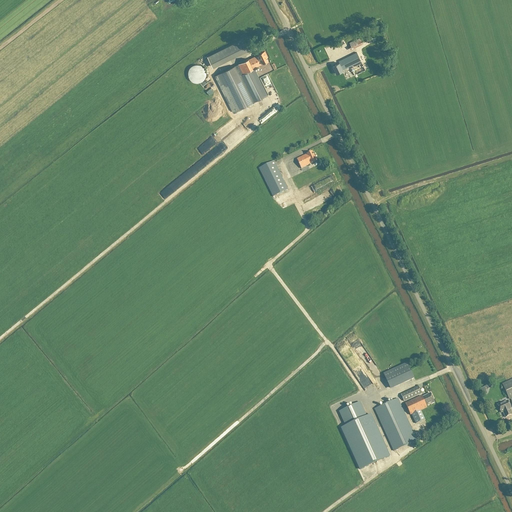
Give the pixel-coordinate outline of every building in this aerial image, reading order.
[(207,57),(213,69),(224,64),(223,62),(231,59),(232,62),(249,54),(243,40),(207,57)] [(258,55),(232,67),(215,76),(220,86),(233,113),(243,108),(252,103),(267,96),(253,69),(262,64),(263,65),(268,62),(265,56),(266,56),(264,52),(258,55)] [(343,70),(361,62),(356,53),(342,60),(343,62),(333,67),(337,74),(343,71),(343,70)] [(365,71),(362,64),(347,71),(351,78),(365,71)] [(268,119),(281,110),(277,105),(265,114),(268,119)] [(247,120),(240,125),(244,131),(247,129),(245,127),(250,124),(247,120)] [(196,150),(201,157),(213,149),(208,142),(196,150)] [(296,159),(301,169),(311,164),(316,162),(312,152),(306,154),(307,155),(296,159)] [(274,161),(259,169),(273,197),(288,190),(274,161)] [(171,184),(176,191),(195,176),(190,170),(171,184)] [(164,191),(158,195),(163,201),(168,197),(167,195),(173,190),(170,185),(165,188),(168,192),(166,193),(164,191)] [(279,203),(281,209),(290,206),(288,200),(279,203)] [(397,385),(413,379),(409,369),(393,376),(394,380),(392,381),(391,378),(384,381),(387,389),(397,385)] [(511,403),(511,379),(502,384),(509,400),(511,399),(511,402),(511,403)] [(418,387),(401,395),(404,402),(421,394),(418,387)] [(435,403),(431,394),(422,397),(422,396),(405,404),(410,415),(412,415),(416,424),(425,420),(421,411),(427,408),(427,407),(435,403)] [(375,409),(394,452),(417,442),(398,399),(375,409)] [(511,409),(509,403),(508,400),(497,405),(501,413),(503,413),(505,418),(511,415),(511,413),(510,409),(511,409)] [(360,470),(390,457),(371,415),(366,417),(360,403),(339,412),(346,426),(341,428),(360,470)]
